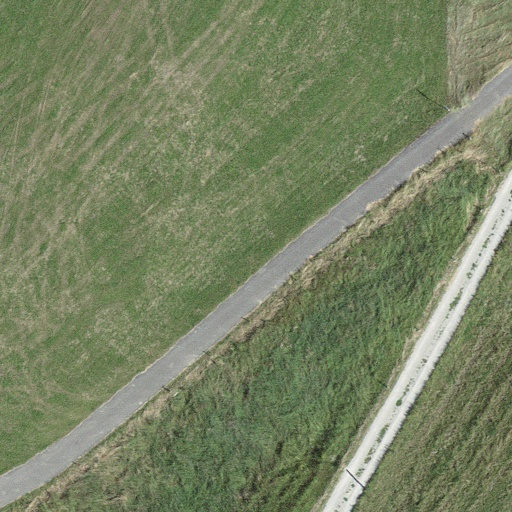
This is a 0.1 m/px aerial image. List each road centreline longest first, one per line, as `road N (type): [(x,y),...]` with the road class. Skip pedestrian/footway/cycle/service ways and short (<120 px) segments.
road 1 (track): [(511,85),(147,391),(0,456)]
road 2 (track): [(511,197),(338,511)]
